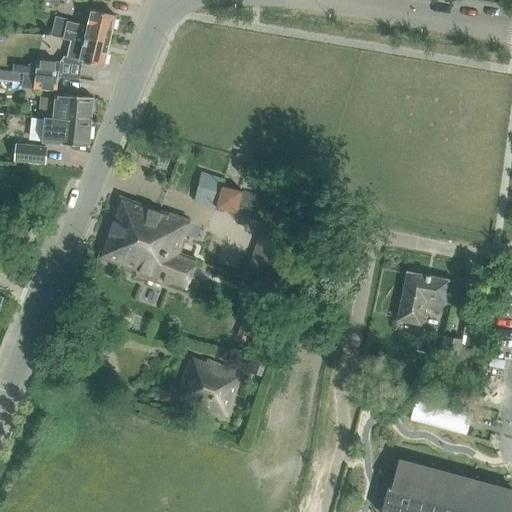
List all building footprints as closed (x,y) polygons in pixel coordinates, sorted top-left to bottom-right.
[(55,16),(53,27),(109,41),(115,16),(91,10),(87,26),(79,24),(67,22),(68,19),(55,16)] [(103,66),(109,41),(53,27),(50,35),(67,39),(63,56),(59,62),(37,60),(35,75),(58,77),(81,79),(82,61),(103,66)] [(58,77),(35,75),(34,90),(56,92),(58,77)] [(62,110),(61,119),(90,122),(93,98),(63,95),(63,96),(50,95),(50,97),(47,96),(46,103),(49,103),(49,109),(62,110)] [(90,122),(61,119),(47,118),(44,142),(88,146),(90,122)] [(46,147),(16,144),(14,160),(44,163),(46,147)] [(170,284),(187,290),(190,283),(192,284),(197,267),(196,266),(198,259),(182,254),(188,239),(185,238),(190,222),(122,198),(101,257),(136,271),(139,278),(164,286),(170,284)] [(397,320),(421,325),(426,300),(445,304),(450,280),(407,272),(397,320)] [(461,341),(444,337),(437,371),(454,374),(461,341)] [(209,359),(207,363),(192,357),(191,360),(190,360),(177,393),(180,395),(180,398),(191,402),(191,404),(228,417),(245,373),(209,359)] [(388,486),(381,511),(509,511),(511,504),(511,490),(400,460),(393,488),(388,486)]
